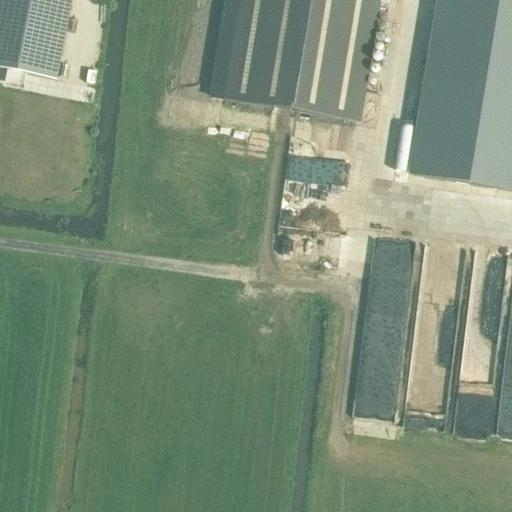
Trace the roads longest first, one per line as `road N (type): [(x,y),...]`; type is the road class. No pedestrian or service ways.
road 1 (track): [(349,288),(0,242)]
road 2 (track): [(349,288),(359,212),(511,232)]
